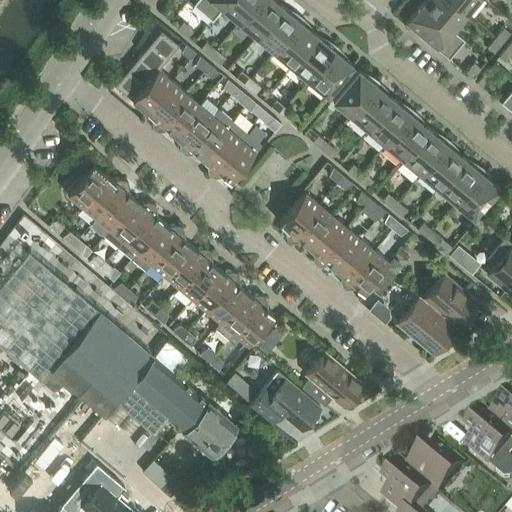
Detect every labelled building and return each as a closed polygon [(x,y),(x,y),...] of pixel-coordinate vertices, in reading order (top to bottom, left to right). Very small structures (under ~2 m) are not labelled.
[(223,6),(227,0),(195,0),(193,2),(212,18),(223,6)] [(239,20),(255,0),(227,0),(223,6),(239,20)] [(257,34),(282,4),(280,2),(278,0),(255,0),(239,20),(257,34)] [(466,11),(452,0),(423,0),(422,2),(453,27),(466,11)] [(475,0),(452,0),(466,11),(475,0)] [(453,27),(422,2),(406,21),(449,57),(465,38),(453,27)] [(274,49),(300,18),(292,12),(293,11),(285,6),(282,4),(257,34),(274,49)] [(291,64),(317,33),(315,31),(308,23),(307,25),(300,18),(274,49),(291,64)] [(193,28),(183,20),(177,27),(187,35),(193,28)] [(502,41),(510,31),(504,26),(495,35),(502,41)] [(146,110),(172,79),(158,67),(179,43),(161,28),(115,84),(146,110)] [(309,78),(334,48),(327,42),(328,40),(320,35),(317,33),(291,64),(309,78)] [(494,51),(502,41),(495,35),(487,45),(494,51)] [(216,48),(206,40),(200,46),(210,54),(216,48)] [(196,50),(186,42),(182,51),(190,58),(196,50)] [(506,60),(511,52),(511,49),(507,45),(499,55),(506,60)] [(225,56),(216,48),(210,54),(220,62),(225,56)] [(327,93),(353,63),(350,60),(343,53),(342,54),(334,48),(309,78),(327,93)] [(210,62),(200,54),(196,63),(204,69),(210,62)] [(473,77),(481,67),(474,61),(466,71),(473,77)] [(220,70),(210,62),(204,69),(212,76),(220,70)] [(351,113),(377,83),(369,76),(370,75),(362,70),(358,67),(333,98),(351,113)] [(251,77),(241,69),(236,76),(245,84),(251,77)] [(485,71),(477,80),(484,86),(492,76),(485,71)] [(231,92),(237,85),(228,77),(223,86),(231,92)] [(261,85),(251,77),(245,84),(255,92),(261,85)] [(155,127),(186,90),(172,79),(146,110),(152,115),(152,122),(152,123),(153,124),(153,125),(154,126),(155,127)] [(368,128),(394,97),(391,95),(385,87),(384,89),(377,83),(351,113),(368,128)] [(247,93),(237,85),(231,92),(239,99),(247,93)] [(511,87),(501,100),(511,109),(511,87)] [(174,133),(205,95),(199,102),(186,90),(155,127),(156,128),(157,129),(158,129),(160,129),(161,129),(168,128),(174,133)] [(183,150),(219,107),(205,95),(174,133),(180,138),(180,144),(180,146),(180,147),(181,148),(182,149),(183,150)] [(386,143),(412,112),(404,106),(405,104),(397,99),(394,97),(368,128),(386,143)] [(280,113),(286,106),(276,98),(270,105),(280,113)] [(265,108),(255,100),(251,109),(259,115),(265,108)] [(295,114),(287,107),(286,106),(280,113),(290,121),(295,114)] [(202,156),(233,118),(219,107),(183,150),(184,151),(185,152),(186,152),(187,152),(196,151),(202,156)] [(275,116),(265,108),(259,115),(267,122),(275,116)] [(404,157),(429,127),(426,124),(420,117),(419,118),(412,112),(386,143),(404,157)] [(210,173),(247,130),(233,118),(202,156),(208,161),(208,168),(208,169),(208,171),(209,172),(209,173),(210,173)] [(421,172),(447,141),(439,135),(440,133),(432,129),(429,127),(404,157),(421,172)] [(230,179),(261,142),(247,130),(210,173),(211,174),(212,175),(214,175),(215,175),(223,174),(230,179)] [(328,141),(318,133),(312,140),(322,148),(328,141)] [(337,149),(328,141),(322,148),(332,156),(337,149)] [(438,186),(464,156),(461,153),(455,146),(454,147),(447,141),(421,172),(438,186)] [(456,201),(481,170),(474,164),(475,163),(467,158),(464,156),(438,186),(456,201)] [(82,204),(107,173),(93,161),(67,192),(82,204)] [(363,170),(353,162),(348,169),(357,177),(363,170)] [(337,180),(343,173),(333,165),(329,174),(337,180)] [(372,178),(363,170),(357,177),(367,185),(372,178)] [(474,216),(500,185),(496,183),(490,175),(489,176),(481,170),(456,201),(474,216)] [(95,215),(126,178),(125,178),(124,177),(123,177),(122,177),(121,177),(113,178),(107,173),(82,204),(95,215)] [(353,181),(343,173),(337,180),(345,187),(353,181)] [(104,233),(135,196),(129,191),(129,184),(129,183),(129,182),(128,180),(127,179),(126,178),(95,215),(96,216),(91,221),(94,226),(99,231),(104,233)] [(371,196),(361,188),(356,197),(364,204),(371,196)] [(288,238),(319,202),(305,190),(279,221),(285,226),(286,233),(286,235),(286,236),(287,237),(287,238),(288,238)] [(398,199),(388,191),(382,198),(392,206),(398,199)] [(118,245),(154,202),(153,201),(152,200),(150,200),(148,200),(141,201),(135,196),(104,233),(118,245)] [(380,204),(371,196),(364,204),(373,210),(380,204)] [(407,207),(398,199),(392,206),(402,214),(407,207)] [(132,256),(163,219),(157,214),(157,207),(157,206),(156,205),(156,204),(155,202),(154,202),(118,245),(132,256)] [(307,244),(333,213),(319,202),(288,238),(289,239),(290,240),(292,240),(293,240),(294,240),(301,239),(307,244)] [(398,219),(388,211),(384,220),(392,227),(398,219)] [(316,262),(347,225),(333,213),(307,244),(313,249),(313,257),(313,258),(314,259),(314,260),(315,261),(316,262)] [(64,225),(56,218),(48,224),(58,232),(64,225)] [(145,268),(151,261),(182,225),(181,224),(179,223),(178,223),(177,223),(176,223),(169,224),(163,219),(132,256),(132,257),(145,268)] [(408,227),(398,219),(392,227),(400,233),(408,227)] [(433,229),(423,221),(417,227),(427,235),(433,229)] [(165,273),(190,242),(184,237),(184,230),(184,229),(184,228),(183,227),(183,225),(182,225),(151,261),(165,273)] [(335,267),(360,236),(347,225),(316,262),(317,262),(318,263),(319,263),(321,263),(329,262),(335,267)] [(78,236),(70,229),(62,235),(72,244),(78,236)] [(442,237),(433,229),(427,235),(437,243),(442,237)] [(511,241),(505,235),(487,256),(495,262),(487,272),(511,293),(511,292),(511,242),(511,241)] [(81,252),(86,243),(78,236),(72,244),(81,252)] [(343,285),(374,248),(360,236),(335,267),(341,272),(341,280),(341,281),(342,282),(342,283),(343,284),(343,285)] [(178,285),(209,248),(208,247),(207,246),(206,246),(204,246),(203,246),(196,247),(190,242),(165,273),(178,285)] [(192,296),(218,265),(212,260),(212,253),(212,252),(211,251),(211,250),(210,249),(209,248),(178,285),(192,296)] [(363,291),(389,260),(374,248),(343,285),(345,285),(346,286),(347,286),(348,287),(350,286),(356,285),(363,291)] [(99,267),(106,259),(97,253),(89,258),(99,267)] [(236,423),(38,257),(0,301),(0,343),(48,383),(61,382),(64,378),(104,412),(116,397),(155,430),(167,415),(201,444),(202,449),(208,450),(211,452),(236,423)] [(109,275),(113,266),(106,259),(99,267),(109,275)] [(206,308),(237,271),(236,270),(235,269),(234,269),(232,269),(231,269),(224,270),(218,265),(192,296),(206,308)] [(381,293),(397,274),(387,266),(371,285),(381,293)] [(220,319),(246,288),(240,284),(240,276),(240,275),(239,274),(239,273),(238,272),(237,271),(206,308),(220,319)] [(463,317),(478,299),(445,271),(424,295),(453,319),(458,313),(463,317)] [(123,295),(129,287),(121,281),(113,286),(123,295)] [(133,303),(137,294),(129,287),(123,295),(133,303)] [(261,292),(259,292),(252,293),(246,288),(220,319),(215,325),(229,337),(234,331),(264,294),(263,293),(262,293),(261,292)] [(248,343),(274,312),(267,307),(267,299),(267,298),(267,297),(266,296),(265,295),(264,294),(234,331),(248,343)] [(455,326),(419,296),(398,321),(434,351),(455,326)] [(161,306),(152,299),(144,305),(154,313),(161,306)] [(164,322),(168,313),(161,306),(154,313),(164,322)] [(182,337),(188,329),(180,322),(172,328),(182,337)] [(191,345),(196,336),(188,329),(182,337),(191,345)] [(209,360),(215,353),(207,346),(199,351),(209,360)] [(344,404),(363,381),(325,349),(305,372),(310,375),(302,385),(325,404),(333,394),(344,404)] [(219,368),(223,359),(215,353),(209,360),(219,368)] [(320,404),(287,377),(285,375),(273,390),(265,384),(251,402),(272,420),(280,410),(298,425),(301,427),(320,404)] [(511,400),(505,395),(488,415),(481,409),(488,415),(488,416),(511,435),(511,400)] [(488,415),(481,409),(463,430),(471,436),(463,445),(503,479),(509,478),(511,474),(511,460),(508,457),(511,451),(511,435),(488,416),(488,415)] [(437,495),(462,464),(441,446),(437,443),(429,453),(422,446),(405,466),(398,460),(405,466),(405,467),(430,488),(429,489),(437,495)] [(182,483),(153,457),(143,468),(172,495),(182,483)] [(421,511),(437,495),(429,489),(430,488),(405,467),(405,466),(398,460),(380,481),(388,487),(380,497),(384,500),(398,511),(421,511)] [(91,467),(80,480),(94,492),(83,505),(91,511),(121,511),(110,503),(120,491),(91,467)] [(70,511),(60,503),(52,511),(70,511)]
